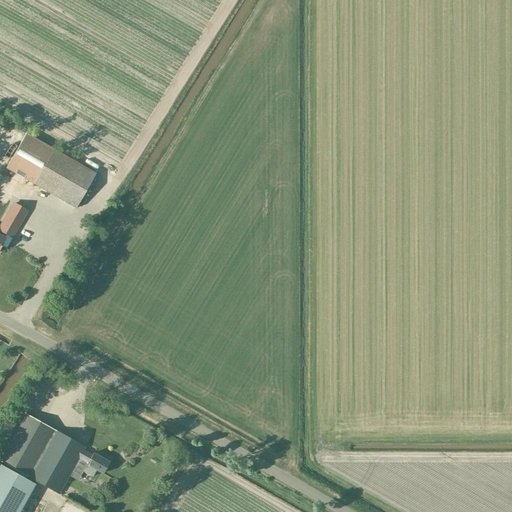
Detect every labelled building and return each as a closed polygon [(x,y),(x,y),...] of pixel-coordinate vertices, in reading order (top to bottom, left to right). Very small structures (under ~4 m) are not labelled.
[(5,168),(75,208),(95,173),(25,134),(5,168)] [(0,245),(4,238),(6,234),(11,237),(26,211),(13,204),(0,226),(0,230),(0,231),(0,230),(0,245)] [(27,477),(53,430),(25,413),(0,457),(0,462),(16,471),(23,474),(27,477)] [(96,470),(102,474),(108,462),(93,453),(91,455),(83,450),(84,448),(53,430),(27,477),(59,494),(79,458),(87,463),(83,472),(92,477),(96,470)] [(0,465),(0,511),(18,511),(34,484),(21,477),(23,474),(16,471),(14,473),(0,465)]
